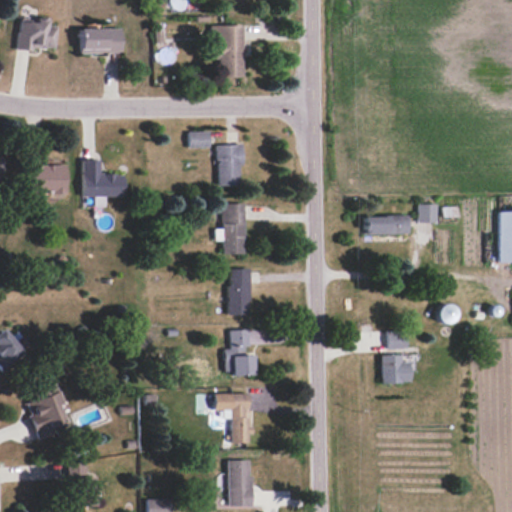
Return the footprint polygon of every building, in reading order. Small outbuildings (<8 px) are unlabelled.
[(54,25),(45,25),(46,17),(34,17),(34,21),(16,21),(15,47),(53,49),(54,25)] [(206,25),(207,58),(215,58),(216,77),(240,76),(239,24),(206,25)] [(77,28),(77,54),(118,52),(118,27),(77,28)] [(206,131),(185,131),(186,148),(207,147),(206,131)] [(214,144),(215,185),(239,185),(238,144),(214,144)] [(79,196),(91,196),(91,206),(103,206),(103,196),(122,196),(122,173),(97,173),(97,159),(79,159),(79,196)] [(25,193),(64,192),(63,163),(25,163),(25,193)] [(242,253),(241,203),(218,203),(219,227),(212,227),(212,240),(220,240),(220,253),(242,253)] [(434,222),(434,204),(415,203),(415,222),(434,222)] [(496,261),(511,261),(511,210),(496,210),(496,261)] [(360,216),(361,234),(405,233),(405,215),(360,216)] [(225,268),(226,315),(247,314),(246,268),(225,268)] [(445,302),(432,310),(442,326),(456,317),(445,302)] [(24,352),(0,327),(0,372),(0,373),(24,352)] [(221,349),(222,375),(249,373),(247,329),(226,329),(227,348),(221,349)] [(404,330),(384,331),(384,348),(404,348),(404,330)] [(398,354),(377,354),(378,383),(407,382),(406,361),(398,361),(398,354)] [(21,393),(34,440),(55,434),(53,425),(61,422),(56,404),(59,403),(53,383),(21,393)] [(246,393),(211,393),(211,409),(227,409),(227,442),(246,442),(246,393)] [(248,505),(247,460),(224,460),(225,505),(248,505)] [(70,477),(71,506),(91,505),(91,476),(70,477)] [(143,499),(144,511),(167,511),(167,498),(143,499)]
